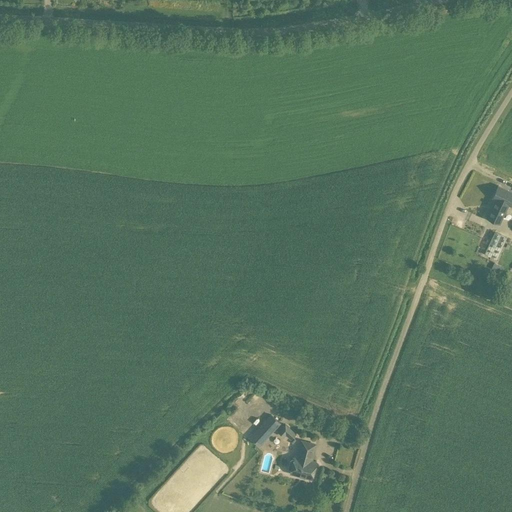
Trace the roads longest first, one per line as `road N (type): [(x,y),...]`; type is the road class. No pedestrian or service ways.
road 1 (unclassified): [(511,88),(460,180),(377,401),(346,511)]
road 2 (unclassified): [(0,18),(223,31),(433,0)]
